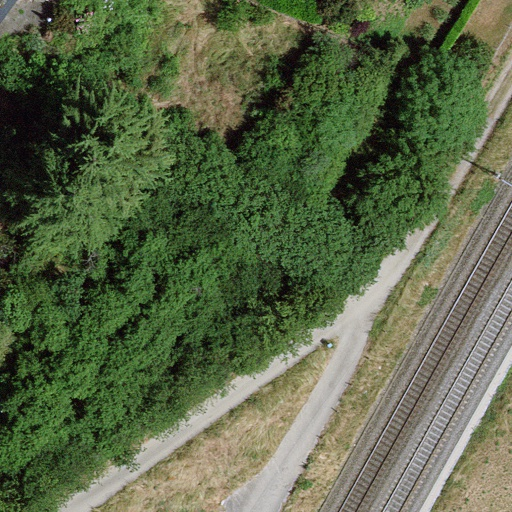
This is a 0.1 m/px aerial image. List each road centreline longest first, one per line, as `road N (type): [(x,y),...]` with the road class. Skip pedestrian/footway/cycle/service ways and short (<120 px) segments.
road 1 (track): [(61,511),(374,298),(261,511)]
road 2 (track): [(374,298),(511,73)]
